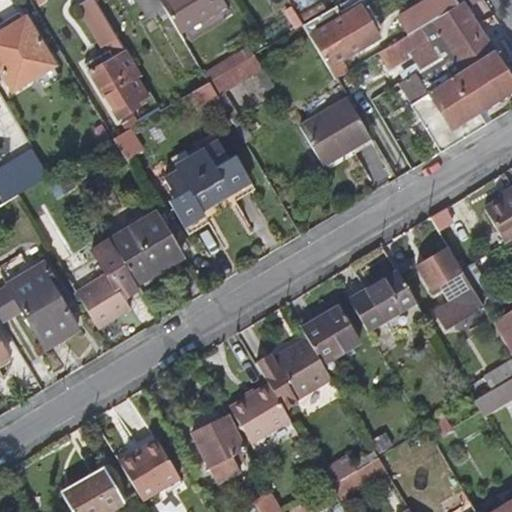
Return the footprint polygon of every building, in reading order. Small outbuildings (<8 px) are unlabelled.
[(161,6),(157,0),(92,0),(93,1),(94,0),(136,0),(146,15),(161,6)] [(162,8),(175,28),(221,1),(220,0),(160,0),(164,6),(162,8)] [(319,16),(328,11),(320,0),(317,0),(295,13),(302,25),(303,25),(319,16)] [(511,92),(511,77),(463,0),(460,2),(431,20),(407,35),(380,51),(398,80),(415,70),(422,82),(405,92),(441,152),(486,125),(478,113),(511,92)] [(431,20),(460,2),(458,0),(426,0),(421,4),(431,20)] [(138,75),(94,1),(83,8),(108,53),(86,67),(118,122),(119,122),(133,114),(138,111),(132,100),(143,94),(134,78),(138,75)] [(324,26),(319,16),(303,25),(316,47),(335,78),(342,74),(331,55),(348,45),(353,53),(382,36),(362,4),(341,16),(324,26)] [(431,20),(421,4),(396,19),(407,35),(431,20)] [(295,13),(291,6),(283,11),(294,30),(302,25),(295,13)] [(328,11),(319,16),(324,26),(341,16),(335,7),(328,11)] [(54,66),(24,18),(0,31),(0,73),(11,91),(54,66)] [(207,82),(247,58),(253,55),(247,46),(202,73),(207,82)] [(261,68),(253,55),(247,58),(254,72),(253,72),(265,92),(272,87),(260,68),(261,68)] [(254,72),(247,58),(207,82),(215,95),(223,90),(253,72),(254,72)] [(215,95),(207,82),(187,94),(197,112),(218,100),(215,95)] [(218,100),(244,143),(253,138),(223,90),(215,95),(218,100)] [(370,136),(346,97),(298,126),(321,166),(370,136)] [(139,123),(133,114),(119,122),(125,131),(129,129),(139,123)] [(101,142),(110,136),(102,123),(93,129),(101,142)] [(125,131),(112,139),(120,153),(125,161),(143,149),(129,129),(125,131)] [(120,153),(112,139),(101,146),(110,159),(120,153)] [(192,164),(213,199),(227,191),(228,193),(249,180),(233,155),(227,159),(217,143),(203,151),(206,156),(192,164)] [(2,170),(16,194),(45,177),(31,153),(2,170)] [(197,207),(213,199),(192,164),(163,181),(172,198),(166,202),(181,227),(202,214),(197,207)] [(52,184),(48,178),(19,195),(24,202),(52,184)] [(506,243),(511,238),(511,192),(485,209),(506,243)] [(136,285),(139,288),(154,279),(150,271),(181,253),(157,213),(110,242),(114,248),(136,285)] [(77,293),(98,329),(130,310),(119,294),(136,285),(114,248),(99,258),(108,274),(77,293)] [(461,269),(451,251),(429,264),(451,303),(459,298),(469,318),(485,308),(461,269)] [(0,267),(0,273),(8,286),(44,265),(40,258),(28,266),(21,255),(0,267)] [(475,261),(461,269),(485,308),(489,315),(504,306),(475,261)] [(22,310),(45,349),(76,331),(51,287),(56,284),(44,265),(8,286),(22,310)] [(396,270),(347,299),(365,329),(375,345),(424,315),(414,299),(396,270)] [(22,310),(8,286),(0,290),(0,319),(2,322),(22,310)] [(459,298),(451,303),(463,322),(469,318),(459,298)] [(463,322),(451,303),(429,315),(441,335),(463,322)] [(300,328),(306,340),(321,363),(357,342),(336,306),(300,328)] [(511,352),(511,323),(499,331),(511,352)] [(269,355),(256,363),(269,384),(284,410),(297,402),(296,399),(330,379),(321,363),(306,340),(272,359),(269,355)] [(0,375),(14,367),(0,342),(0,375)] [(503,365),(511,379),(511,378),(511,356),(484,374),(485,376),(503,365)] [(505,383),(511,379),(503,365),(485,376),(493,390),(497,387),(505,383)] [(511,393),(505,383),(497,387),(503,397),(511,393)] [(284,410),(269,384),(229,408),(251,445),(290,420),(284,410)] [(503,397),(497,387),(493,390),(475,400),(482,410),(485,416),(506,403),(503,397)] [(482,410),(475,400),(426,430),(433,440),(482,410)] [(245,447),(227,416),(192,435),(219,484),(240,472),(229,455),(245,447)] [(155,437),(118,461),(141,499),(179,475),(155,437)] [(353,464),(357,472),(359,471),(379,458),(375,452),(353,464)] [(322,473),(331,487),(357,472),(353,464),(348,457),(322,473)] [(379,458),(359,471),(357,472),(331,487),(337,498),(340,502),(368,485),(388,473),(387,472),(379,458)] [(109,511),(124,504),(104,469),(62,494),(73,511),(109,511)] [(331,511),(346,511),(340,502),(337,498),(331,487),(302,504),(288,511),(314,511),(332,501),(335,506),(330,509),(331,511)] [(268,491),(252,500),(259,511),(284,511),(270,489),(268,491)] [(511,511),(511,501),(492,511),(511,511)] [(476,511),(471,502),(454,511),(476,511)]
